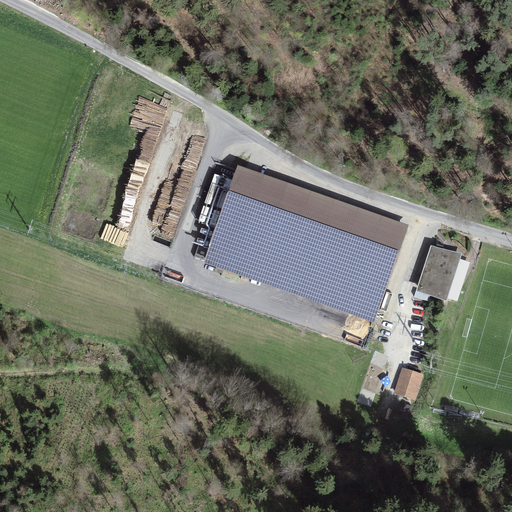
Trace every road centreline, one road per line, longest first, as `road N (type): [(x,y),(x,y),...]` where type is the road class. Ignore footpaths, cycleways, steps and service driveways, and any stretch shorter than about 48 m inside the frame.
road 1 (unclassified): [(8,0),(329,178),(511,236)]
road 2 (track): [(0,373),(127,367),(155,374)]
